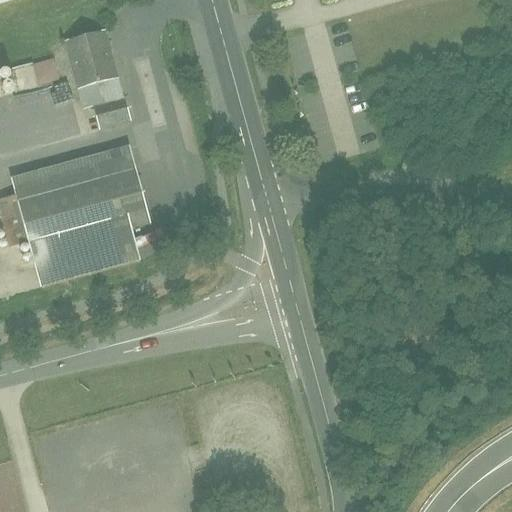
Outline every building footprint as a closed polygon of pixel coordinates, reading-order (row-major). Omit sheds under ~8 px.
[(100,33),(63,46),(85,110),(94,107),(98,118),(126,108),(100,33)] [(40,87),(60,82),(55,61),(35,65),(40,87)] [(12,69),(16,93),(38,89),(34,66),(12,69)] [(130,149),(14,180),(43,286),(142,258),(135,231),(151,227),(130,149)] [(0,200),(0,202),(5,236),(18,234),(13,199),(0,200)] [(151,446),(145,426),(105,437),(119,490),(155,481),(146,447),(151,446)]
